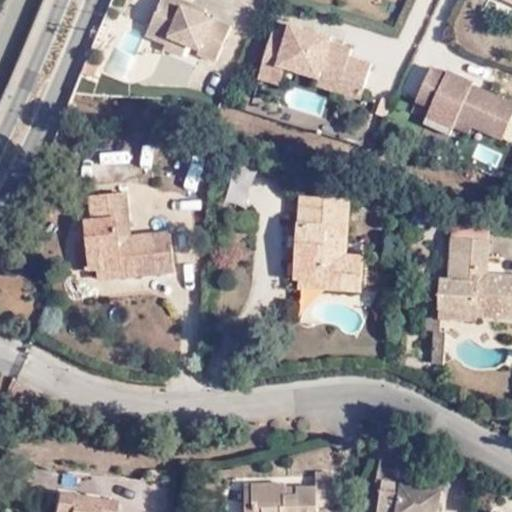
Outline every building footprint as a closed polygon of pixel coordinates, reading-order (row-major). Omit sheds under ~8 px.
[(187,43),(196,47),(194,52),(216,60),(230,24),(204,14),(206,8),(184,0),(158,0),(145,34),(167,42),(164,50),(182,57),(187,43)] [(331,38),(286,24),(283,35),(271,31),(256,80),(278,87),(284,68),(318,78),(315,88),(361,102),(373,62),(352,55),(353,49),(330,42),(331,38)] [(511,122),(511,119),(511,102),(431,65),(414,103),(428,109),(420,126),(450,140),(454,130),(468,137),(472,128),(511,146),(511,145),(511,122)] [(97,269),(100,277),(173,267),(172,229),(129,232),(127,194),(93,196),(95,217),(87,217),(90,269),(97,269)] [(298,196),(297,210),(346,213),(347,198),(298,196)] [(346,213),(297,210),(294,271),(301,270),(301,287),(361,289),(363,254),(344,253),(346,213)] [(451,225),(450,241),(486,242),(487,226),(451,225)] [(440,281),(438,311),(475,312),(475,318),(511,319),(511,278),(496,277),(494,283),(485,283),(486,242),(450,241),(448,281),(440,281)] [(475,312),(438,311),(439,321),(442,321),(475,321),(475,318),(475,312)] [(442,321),(439,321),(427,320),(427,332),(433,332),(441,333),(442,321)] [(441,333),(433,332),(432,353),(444,354),(445,333),(441,333)] [(444,354),(432,353),(432,365),(443,366),(444,354)] [(377,511),(438,511),(442,493),(416,487),(420,466),(381,457),(377,480),(383,482),(377,511)] [(336,511),(336,480),(318,480),(319,494),(301,495),(301,503),(289,504),(288,495),(286,490),(258,492),(258,511),(336,511)] [(54,511),(71,511),(73,493),(57,491),(54,511)] [(247,492),(247,511),(258,511),(258,492),(247,492)] [(71,511),(114,511),(116,499),(73,493),(71,511)] [(301,503),(301,495),(288,495),(289,504),(301,503)]
